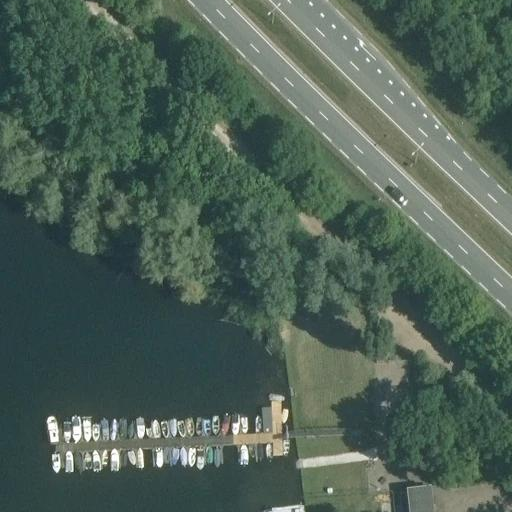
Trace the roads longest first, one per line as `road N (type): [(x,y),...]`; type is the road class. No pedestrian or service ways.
road 1 (track): [(77,0),(511,436)]
road 2 (primary): [(213,0),(511,295)]
road 3 (primary): [(511,217),(288,0)]
